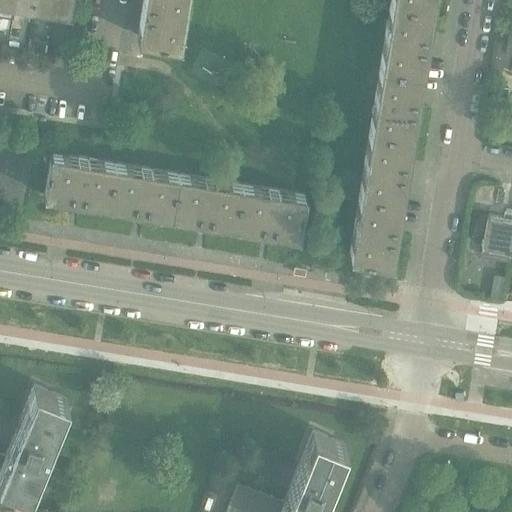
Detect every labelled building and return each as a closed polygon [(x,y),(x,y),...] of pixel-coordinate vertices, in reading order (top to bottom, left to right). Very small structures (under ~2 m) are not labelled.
[(15,0),(0,0),(0,6),(14,9),(15,0)] [(15,0),(14,9),(32,12),(34,0),(15,0)] [(53,0),(34,0),(32,12),(51,15),(53,0)] [(73,0),(53,0),(51,15),(71,18),(73,0)] [(180,43),(187,0),(142,0),(137,36),(180,43)] [(396,0),(390,0),(380,63),(423,70),(434,6),(396,0)] [(380,63),(370,127),(413,134),(423,70),(380,63)] [(370,127),(359,190),(403,197),(413,134),(370,127)] [(43,193),(108,204),(115,162),(50,151),(43,193)] [(179,172),(115,162),(108,204),(171,214),(179,172)] [(171,214),(235,224),(242,182),(179,172),(171,214)] [(306,193),(242,182),(235,224),(299,235),(306,193)] [(392,260),(403,197),(359,190),(349,253),(392,260)] [(483,246),(481,256),(510,261),(511,251),(511,248),(511,210),(505,210),(504,216),(488,214),(483,246)] [(41,464),(54,466),(55,462),(56,457),(57,453),(59,448),(60,445),(62,440),(64,435),(66,431),(55,427),(67,397),(33,384),(5,455),(0,467),(0,479),(8,483),(29,492),(41,464)] [(317,511),(319,509),(333,511),(334,506),(335,501),(336,496),(337,492),(339,487),(340,483),(344,476),(334,472),(346,442),(313,429),(301,459),(285,501),(284,501),(279,511),(317,511)] [(230,506),(242,510),(251,487),(239,482),(230,506)] [(245,511),(253,511),(262,492),(251,487),(242,510),(245,511)] [(253,511),(266,511),(273,496),(262,492),(253,511)] [(279,511),(284,501),(273,496),(266,511),(279,511)]
